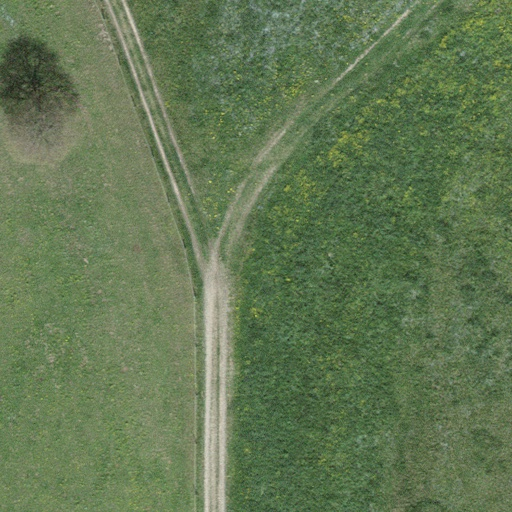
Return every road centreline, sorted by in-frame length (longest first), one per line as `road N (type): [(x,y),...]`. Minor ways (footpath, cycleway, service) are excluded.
road 1 (track): [(458,0),(343,82),(285,141),(238,215),(210,288)]
road 2 (track): [(107,0),(210,288)]
road 3 (track): [(210,288),(211,511)]
